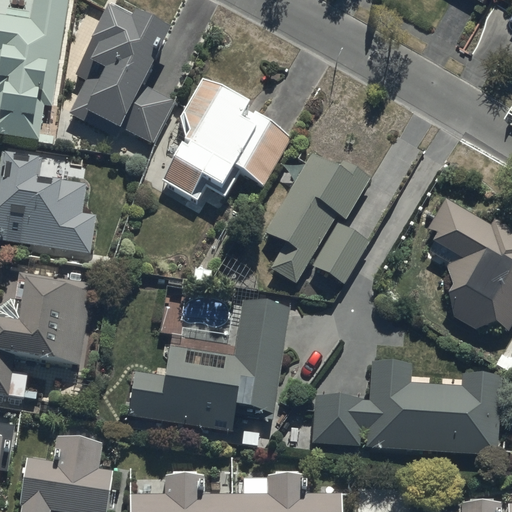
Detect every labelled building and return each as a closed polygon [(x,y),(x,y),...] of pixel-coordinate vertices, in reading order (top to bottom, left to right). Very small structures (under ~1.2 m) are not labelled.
[(67,0),(34,0),(33,10),(1,7),(0,15),(0,14),(0,136),(41,141),(45,106),(54,107),(67,0)] [(87,81),(70,113),(117,140),(123,130),(152,147),(176,104),(145,87),(175,32),(138,11),(135,16),(114,5),(75,74),(87,81)] [(182,146),(164,181),(198,201),(205,189),(223,199),(239,171),(264,186),(293,137),(248,110),(251,103),(206,77),(170,139),(182,146)] [(0,250),(8,252),(9,242),(92,256),(98,216),(83,215),(86,185),(38,180),(39,155),(1,152),(0,161),(0,250)] [(286,243),(270,269),(297,283),(307,265),(346,285),(369,242),(341,227),(371,180),(344,163),(340,168),(317,153),(268,231),(286,243)] [(494,225),(445,201),(425,237),(463,260),(449,268),(454,286),(451,293),(456,319),(477,330),(495,324),(508,332),(511,325),(511,228),(496,219),(494,225)] [(0,395),(36,401),(37,394),(27,392),(30,375),(14,372),(17,357),(79,367),(93,285),(81,283),(83,276),(71,274),(69,282),(21,274),(17,301),(11,300),(0,308),(0,395)] [(231,433),(236,407),(248,409),(247,417),(272,421),(290,308),(243,300),(234,357),(172,347),(168,370),(157,368),(156,377),(136,374),(129,416),(231,433)] [(368,431),(368,448),(500,454),(502,375),(462,377),(462,387),(413,385),(413,364),(370,363),(370,399),(315,398),(315,446),(361,446),(361,431),(368,431)] [(27,463),(20,511),(108,511),(113,476),(99,474),(103,447),(54,440),(51,466),(27,463)] [(133,499),(133,511),(335,511),(336,504),(304,505),(303,476),(267,477),(268,499),(200,501),(200,480),(164,481),(165,498),(133,499)]
